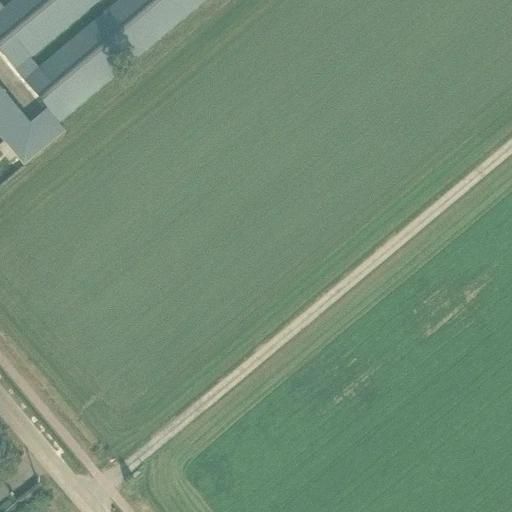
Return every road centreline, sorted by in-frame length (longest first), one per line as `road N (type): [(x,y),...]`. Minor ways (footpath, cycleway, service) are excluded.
road 1 (track): [(82,502),(511,145)]
road 2 (tertiary): [(90,511),(0,403)]
